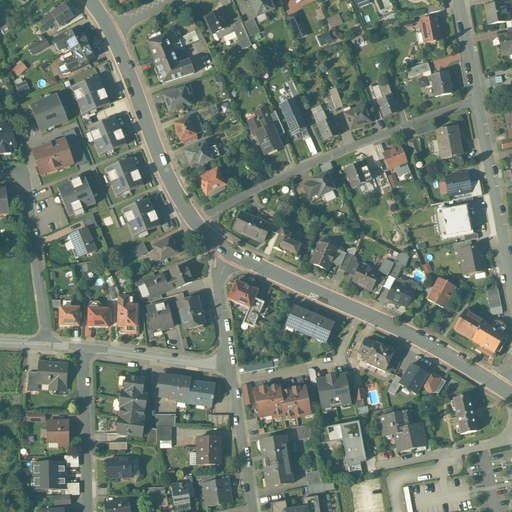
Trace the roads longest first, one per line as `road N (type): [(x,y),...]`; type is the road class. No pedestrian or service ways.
road 1 (secondary): [(509,392),(230,252)]
road 2 (residential): [(197,226),(323,159),(476,102)]
road 3 (secondary): [(197,226),(167,184),(106,32)]
road 4 (residential): [(476,102),(511,296)]
road 5 (residential): [(46,344),(22,171),(0,170)]
road 6 (residential): [(85,348),(87,511)]
road 7 (residential): [(228,362),(253,511)]
road 8 (residential): [(85,348),(228,362)]
road 9 (residential): [(511,430),(483,445),(377,466)]
